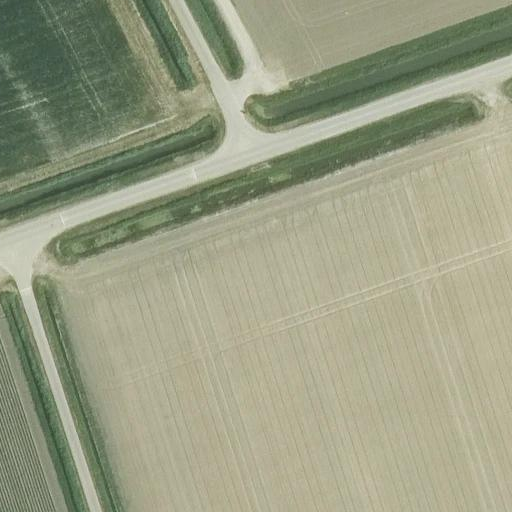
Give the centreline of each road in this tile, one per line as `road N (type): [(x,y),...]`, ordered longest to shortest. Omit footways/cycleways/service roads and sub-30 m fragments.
road 1 (unclassified): [(95,511),(9,238)]
road 2 (unclassified): [(253,152),(511,63)]
road 3 (unclassified): [(9,238),(253,152)]
road 4 (unclassified): [(253,152),(172,0)]
road 5 (track): [(221,94),(261,78),(219,0)]
